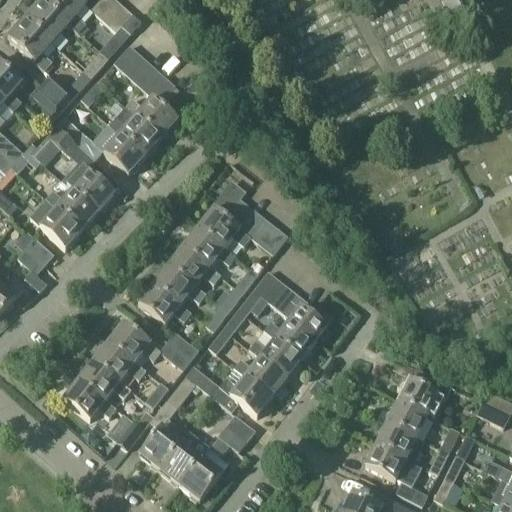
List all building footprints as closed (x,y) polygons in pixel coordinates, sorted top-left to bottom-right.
[(72,0),(44,0),(40,4),(67,29),(77,38),(84,30),(74,21),(84,10),(96,21),(113,3),(109,0),(82,0),(78,5),(72,0)] [(439,0),(450,21),(467,13),(460,0),(439,0)] [(105,30),(122,11),(113,3),(96,21),(105,30)] [(50,47),(67,29),(40,4),(23,23),(50,47)] [(120,32),(131,19),(122,11),(105,30),(114,38),(120,32)] [(140,27),(131,19),(120,32),(129,40),(140,27)] [(40,58),(50,47),(23,23),(6,43),(43,76),(50,68),(40,58)] [(121,77),(138,59),(129,50),(112,68),(121,77)] [(83,76),(90,83),(107,65),(99,58),(83,76)] [(130,85),(147,67),(138,59),(121,77),(130,85)] [(139,93),(156,75),(147,67),(130,85),(139,93)] [(0,105),(2,108),(12,117),(20,108),(10,99),(19,88),(21,90),(28,84),(11,69),(5,76),(0,70),(0,105)] [(134,121),(159,143),(175,125),(157,109),(174,91),(156,75),(139,93),(150,103),(140,113),(131,105),(124,112),(134,121)] [(73,101),(90,83),(83,76),(66,95),(73,101)] [(40,89),(64,111),(72,103),(48,81),(40,89)] [(87,111),(104,94),(95,87),(79,104),(87,111)] [(55,121),(64,111),(40,89),(31,100),(55,121)] [(143,161),(159,143),(134,121),(124,112),(108,130),(118,139),(143,161)] [(78,151),(86,143),(63,123),(56,131),(78,151)] [(126,180),(143,161),(118,139),(108,130),(91,149),(126,180)] [(67,162),(77,152),(55,132),(45,143),(67,162)] [(0,139),(0,155),(13,167),(21,159),(0,139)] [(0,155),(0,172),(5,177),(13,167),(0,155)] [(16,179),(28,167),(21,161),(9,173),(16,179)] [(71,195),(96,218),(112,200),(78,168),(60,187),(70,196),(71,195)] [(80,235),(96,218),(71,195),(70,196),(60,187),(69,196),(61,205),(52,197),(45,204),(54,213),(55,213),(80,235)] [(0,212),(8,220),(17,211),(0,196),(0,212)] [(63,254),(80,235),(55,213),(54,213),(45,204),(28,223),(38,231),(63,254)] [(234,231),(248,213),(239,205),(225,223),(234,231)] [(249,242),(243,238),(234,231),(225,223),(212,213),(196,233),(223,255),(224,254),(232,243),(242,251),(249,242)] [(243,238),(258,220),(248,213),(234,231),(243,238)] [(253,245),(267,227),(258,220),(243,238),(249,242),(253,245)] [(0,240),(13,252),(24,239),(12,227),(0,239),(0,240)] [(262,252),(276,234),(267,227),(253,245),(262,252)] [(234,262),(224,254),(223,255),(196,233),(182,252),(208,273),(209,272),(217,263),(228,271),(234,262)] [(276,234),(262,252),(271,259),(285,242),(276,234)] [(24,253),(43,270),(52,260),(33,243),(24,253)] [(393,248),(380,255),(385,265),(398,257),(393,248)] [(209,272),(208,273),(182,252),(167,271),(193,292),(194,291),(202,281),(212,289),(219,281),(209,272)] [(35,280),(43,270),(24,253),(15,262),(35,280)] [(194,291),(193,292),(167,271),(152,290),(178,311),(187,299),(198,308),(205,300),(194,291)] [(234,294),(241,299),(255,280),(248,274),(234,294)] [(260,303),(276,284),(266,276),(251,296),(260,303)] [(270,311),(285,292),(276,284),(260,303),(270,311)] [(0,317),(13,303),(15,304),(23,296),(14,288),(6,296),(0,290),(0,317)] [(163,330),(172,319),(182,328),(189,320),(152,290),(137,309),(163,330)] [(280,318),(295,299),(285,292),(270,311),(280,318)] [(226,318),(241,299),(234,294),(220,313),(226,318)] [(245,322),(260,303),(251,296),(236,315),(245,322)] [(287,324),(272,343),(299,364),(327,329),(312,316),(314,314),(295,299),(280,318),(287,324)] [(212,336),(226,318),(220,313),(205,332),(212,336)] [(229,341),(245,322),(236,315),(220,334),(229,341)] [(132,369),(132,368),(141,357),(151,365),(158,357),(121,328),(106,348),(132,369)] [(213,360),(229,341),(220,334),(205,353),(213,360)] [(166,348),(188,366),(196,356),(173,338),(166,348)] [(284,384),(299,364),(272,343),(265,353),(256,346),(247,357),(256,364),(257,363),(284,384)] [(142,377),(132,369),(106,348),(91,366),(117,388),(126,375),(137,384),(142,377)] [(180,376),(188,366),(166,348),(158,359),(180,376)] [(269,402),(284,384),(257,363),(256,364),(249,373),(241,366),(233,376),(241,382),(242,381),(269,402)] [(117,388),(91,366),(76,386),(103,406),(112,394),(122,403),(128,396),(117,388)] [(185,383),(194,390),(207,401),(215,391),(192,373),(185,383)] [(253,423),(269,402),(242,381),(234,391),(226,384),(217,394),(253,423)] [(175,415),(194,390),(185,383),(165,407),(175,415)] [(395,406),(426,421),(437,400),(406,385),(395,406)] [(97,413),(108,422),(113,415),(102,406),(103,406),(76,386),(61,405),(87,425),(97,413)] [(151,413),(166,393),(159,388),(144,408),(151,413)] [(416,442),(426,421),(395,406),(385,426),(416,442)] [(502,433),(508,422),(481,409),(475,420),(502,433)] [(135,430),(142,435),(151,423),(144,418),(135,430)] [(226,432),(246,447),(254,436),(234,421),(226,432)] [(159,476),(181,447),(169,438),(175,431),(167,424),(161,432),(160,431),(137,459),(159,476)] [(405,464),(416,442),(385,426),(374,449),(405,464)] [(142,435),(135,430),(132,427),(117,447),(127,455),(142,435)] [(238,457),(246,447),(226,432),(218,442),(238,457)] [(435,452),(439,454),(448,458),(458,437),(450,433),(444,443),(440,441),(435,452)] [(178,491),(200,462),(190,454),(197,445),(188,438),(181,447),(159,476),(178,491)] [(455,460),(464,465),(475,443),(466,439),(458,454),(455,460)] [(425,463),(432,452),(418,444),(411,455),(425,463)] [(422,472),(405,464),(374,449),(362,471),(393,487),(394,484),(399,487),(393,499),(420,511),(425,500),(412,493),(422,472)] [(444,466),(448,458),(439,454),(429,476),(437,480),(444,466)] [(453,486),(464,465),(455,460),(444,482),(453,486)] [(200,462),(178,491),(198,507),(220,478),(200,462)] [(511,489),(511,476),(504,472),(499,483),(510,489),(511,489)] [(442,509),(453,486),(444,482),(437,497),(433,505),(442,509)] [(503,511),(511,511),(511,489),(510,489),(499,510),(503,511)] [(341,511),(405,511),(371,495),(366,505),(349,497),(341,511)]
